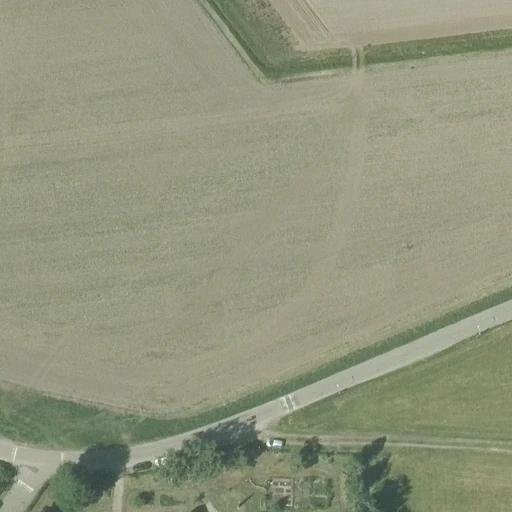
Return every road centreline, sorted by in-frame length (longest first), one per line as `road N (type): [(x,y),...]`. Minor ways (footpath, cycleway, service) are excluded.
road 1 (residential): [(511,313),(169,452),(37,463)]
road 2 (track): [(233,429),(511,449)]
